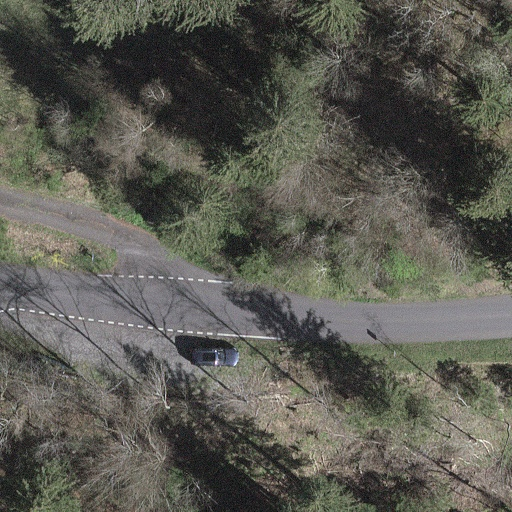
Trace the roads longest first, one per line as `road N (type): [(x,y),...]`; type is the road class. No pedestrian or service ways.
road 1 (unclassified): [(511,315),(331,321),(0,284)]
road 2 (track): [(0,202),(130,238),(145,252),(164,306)]
